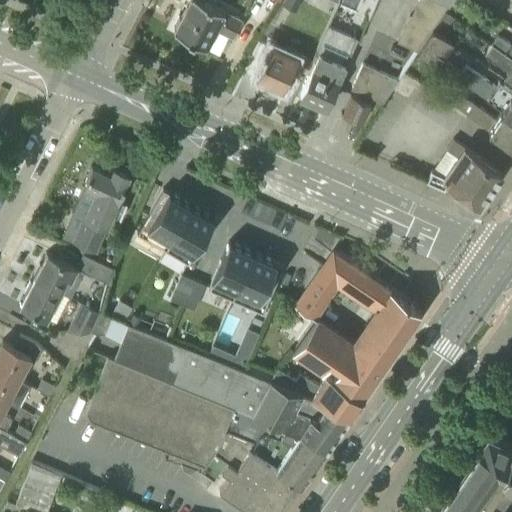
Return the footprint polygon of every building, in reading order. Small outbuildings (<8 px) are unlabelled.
[(218,52),(227,34),(235,38),(244,21),(203,0),(189,0),(182,16),(179,16),(175,25),(176,26),(174,30),(218,52)] [(295,10),(300,0),(283,0),(282,4),(295,10)] [(444,10),(450,0),(417,0),(411,14),(409,13),(397,42),(417,50),(444,10)] [(450,0),(444,10),(452,15),(462,0),(450,0)] [(417,50),(417,51),(501,109),(511,116),(511,91),(498,82),(495,87),(465,66),(462,70),(443,55),(452,42),(438,32),(443,25),(447,28),(455,18),(452,15),(444,10),(417,50)] [(326,107),(335,86),(355,40),(329,28),(300,95),(326,107)] [(497,35),(492,43),(511,57),(511,46),(510,45),(511,44),(497,35)] [(511,57),(492,43),(484,55),(509,72),(504,79),(511,84),(511,57)] [(271,45),(256,76),(261,78),(260,81),(268,84),(270,82),(283,88),(293,67),(307,72),(312,60),(298,54),(297,56),(271,45)] [(398,81),(386,76),(362,65),(351,88),(376,99),(383,102),(398,81)] [(453,105),(465,113),(472,103),(461,95),(453,105)] [(361,121),(369,104),(351,96),(343,113),(341,112),(341,113),(363,123),(363,122),(361,121)] [(494,118),(472,103),(465,113),(511,145),(511,116),(501,109),(494,118)] [(104,135),(102,142),(111,146),(114,138),(104,135)] [(427,181),(444,188),(445,185),(451,191),(460,195),(462,192),(479,203),(489,189),(490,189),(494,183),(493,182),(501,171),(453,138),(446,149),(457,156),(443,176),(431,171),(427,181)] [(100,240),(106,226),(112,212),(122,210),(117,201),(130,173),(114,166),(111,174),(92,165),(83,186),(95,191),(78,230),(100,240)] [(163,188),(137,233),(166,249),(192,204),(163,188)] [(192,204),(166,249),(188,262),(214,217),(192,204)] [(229,241),(208,288),(233,298),(253,251),(229,241)] [(253,251),(233,298),(263,312),(283,264),(253,251)] [(36,275),(34,279),(59,292),(66,278),(70,280),(76,268),(46,252),(45,254),(46,254),(41,265),(39,264),(34,274),(36,275)] [(420,310),(333,252),(298,304),(310,312),(336,278),(380,309),(355,344),(384,364),(420,310)] [(112,266),(82,253),(75,267),(107,281),(112,266)] [(182,303),(193,278),(181,273),(170,298),(182,303)] [(194,308),(205,283),(193,278),(182,303),(194,308)] [(59,292),(34,279),(32,282),(30,281),(25,292),(27,293),(21,303),(20,302),(19,303),(45,317),(59,292)] [(118,299),(112,312),(124,318),(131,306),(118,299)] [(99,311),(81,303),(67,332),(90,331),(99,313),(99,311)] [(95,334),(105,334),(113,317),(99,311),(99,313),(90,331),(95,334)] [(326,372),(362,396),(384,364),(355,344),(315,316),(293,348),(326,372)] [(351,412),(325,401),(318,414),(299,407),(306,394),(270,379),(244,369),(127,322),(113,317),(105,334),(121,340),(114,357),(312,436),(327,447),(351,412)] [(36,359),(43,347),(37,342),(19,333),(13,346),(2,340),(0,344),(0,367),(19,378),(30,356),(36,359)] [(219,488),(254,511),(274,511),(288,492),(293,495),(327,447),(312,436),(114,357),(107,355),(85,411),(89,419),(157,446),(174,453),(171,459),(181,461),(196,466),(222,484),(219,488)] [(244,369),(270,379),(274,374),(247,363),(244,369)] [(30,383),(19,378),(0,367),(0,397),(8,401),(18,406),(30,383)] [(362,396),(326,372),(318,384),(300,373),(297,379),(277,368),(274,374),(270,379),(325,401),(351,412),(362,396)] [(42,378),(37,387),(50,393),(55,385),(42,378)] [(0,425),(5,428),(11,416),(2,412),(8,401),(0,397),(0,425)] [(26,439),(5,428),(0,425),(0,443),(19,453),(26,439)] [(26,439),(31,430),(20,425),(15,433),(26,439)] [(511,511),(511,439),(511,442),(487,431),(431,511),(511,511)] [(31,461),(15,503),(39,511),(46,511),(61,473),(31,461)] [(8,511),(18,511),(21,505),(8,501),(5,511),(8,511)]
